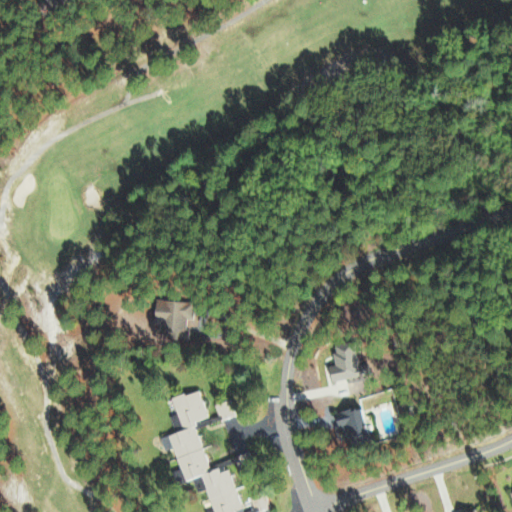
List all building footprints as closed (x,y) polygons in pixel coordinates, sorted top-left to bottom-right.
[(164,338),(184,338),(185,319),(189,319),(190,300),(151,298),(150,321),(158,322),(158,329),(165,329),(164,338)] [(357,375),(350,340),(329,344),(333,363),(324,365),(327,381),(357,375)] [(241,511),(228,467),(218,470),(217,465),(207,469),(192,422),(206,417),(197,388),(170,396),(180,429),(166,433),(181,480),(200,474),(211,511),(241,511)] [(364,441),(358,407),(335,410),(340,445),(364,441)] [(252,511),(268,507),(263,492),(247,496),(252,511)]
